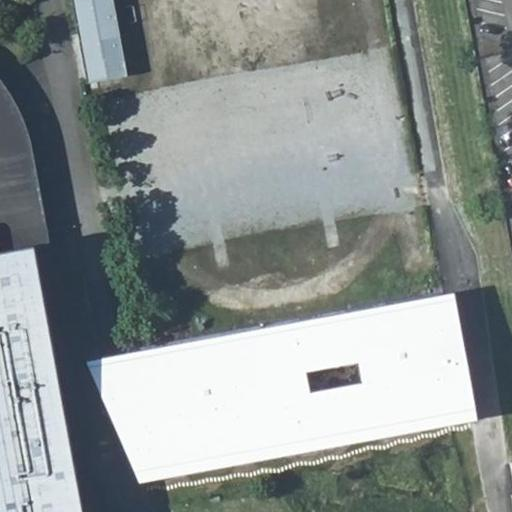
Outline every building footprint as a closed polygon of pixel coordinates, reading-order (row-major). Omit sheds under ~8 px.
[(115,0),(73,0),(89,82),(130,75),(115,0)] [(487,191),(463,51),(438,55),(463,195),(487,191)] [(0,109),(3,115),(9,139),(14,160),(18,186),(26,184),(33,227),(37,252),(53,249),(45,207),(43,196),(35,144),(28,113),(21,95),(12,79),(2,67),(0,65),(0,109)] [(0,511),(83,511),(77,473),(63,392),(37,252),(33,227),(26,184),(18,186),(14,160),(9,139),(3,115),(0,109),(0,511)] [(83,511),(103,511),(102,509),(91,493),(77,473),(83,511)]
